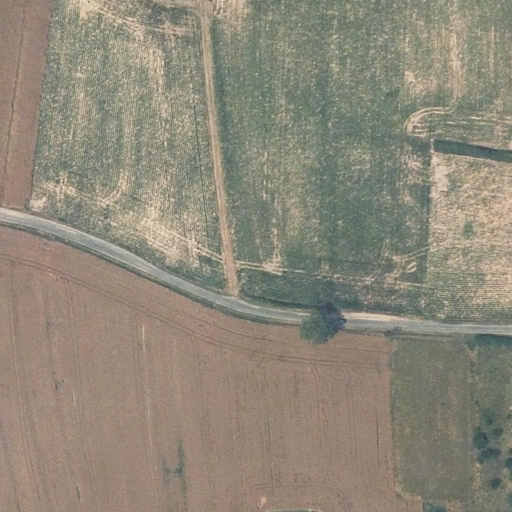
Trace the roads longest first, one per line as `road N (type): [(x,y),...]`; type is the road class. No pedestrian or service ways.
road 1 (residential): [(0,213),(87,238),(234,305),(346,322),(511,328)]
road 2 (track): [(234,305),(202,0)]
